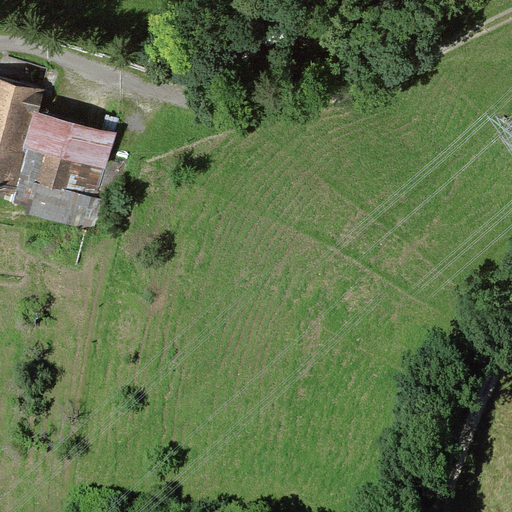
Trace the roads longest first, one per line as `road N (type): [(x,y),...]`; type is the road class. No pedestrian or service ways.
road 1 (track): [(0,41),(144,89),(213,106),(264,108),(349,91),(511,14)]
road 2 (track): [(511,371),(474,426),(451,511)]
